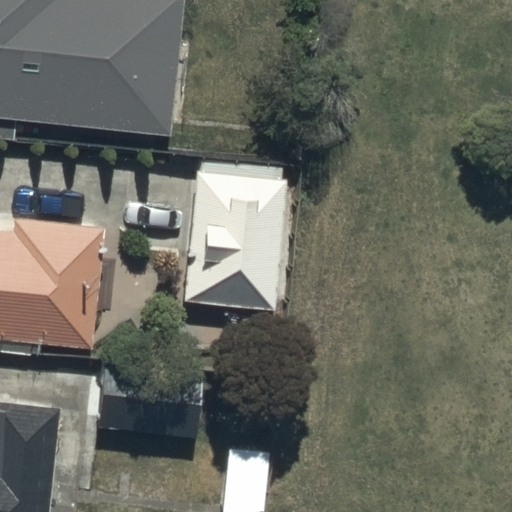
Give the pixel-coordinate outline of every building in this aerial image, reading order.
[(0,0),(0,128),(17,130),(19,108),(169,121),(179,0),(0,0)] [(280,158),(201,153),(196,152),(187,293),(278,299),(287,171),(280,170),(280,158)] [(14,217),(0,215),(0,344),(32,347),(33,332),(94,337),(104,215),(15,207),(14,217)] [(211,371),(105,359),(103,376),(96,433),(202,445),(211,371)] [(50,511),(60,408),(0,402),(0,511),(50,511)]
